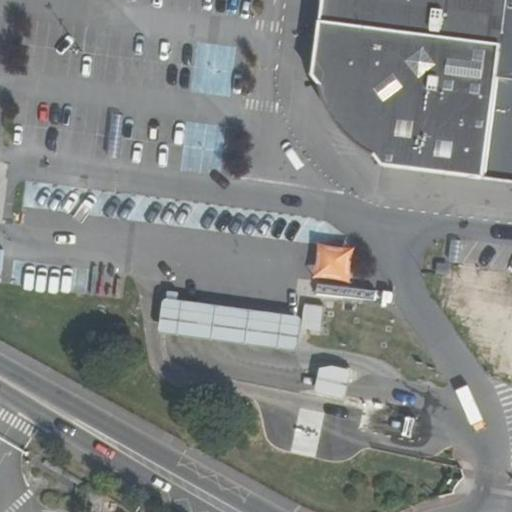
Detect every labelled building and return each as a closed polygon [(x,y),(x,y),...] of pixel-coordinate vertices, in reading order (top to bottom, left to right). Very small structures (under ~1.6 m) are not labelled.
[(387,173),(511,188),(511,0),(319,0),(310,74),(318,83),(327,111),(340,127),(352,142),(387,173)] [(194,45),(193,94),(233,96),(234,46),(194,45)] [(220,176),(226,127),(186,123),(180,171),(220,176)] [(296,308),(165,292),(161,323),(292,339),(296,308)] [(305,303),(304,324),(317,325),(319,304),(305,303)] [(352,374),(325,369),(322,385),(349,390),(352,374)] [(423,419),(351,404),(346,424),(418,440),(423,419)]
